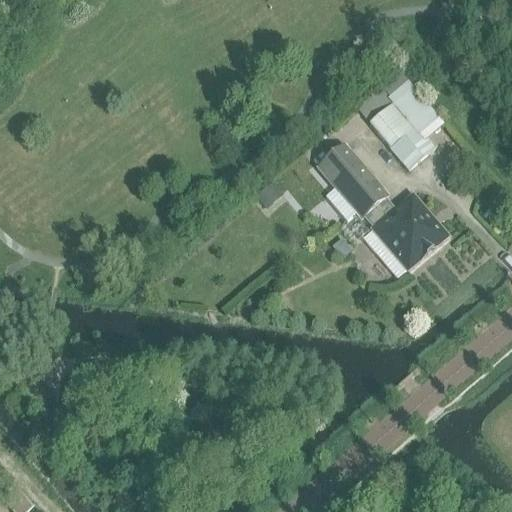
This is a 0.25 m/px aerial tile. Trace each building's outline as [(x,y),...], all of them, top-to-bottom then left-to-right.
[(364,125),(367,129),(409,174),(435,151),(389,102),(364,125)] [(344,148),(318,172),(409,276),(450,240),(413,196),(398,210),(344,148)] [(271,184),(255,197),(265,209),(281,196),(271,184)] [(342,241),(332,249),(342,262),(352,254),(342,241)] [(15,491),(2,502),(10,511),(30,511),(32,511),(15,491)]
